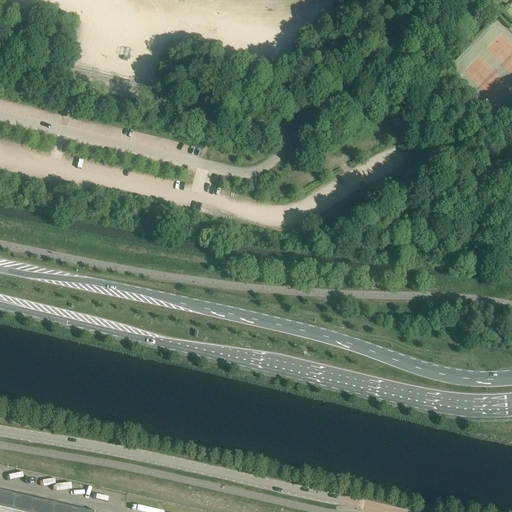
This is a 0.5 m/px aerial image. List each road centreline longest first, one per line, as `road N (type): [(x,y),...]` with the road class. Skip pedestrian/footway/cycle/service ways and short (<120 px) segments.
road 1 (secondary): [(511,377),(456,377),(269,322),(0,269)]
road 2 (secondary): [(0,305),(440,403),(511,405)]
road 3 (unclassified): [(0,115),(254,174),(439,0)]
road 4 (tertiary): [(389,511),(0,430)]
